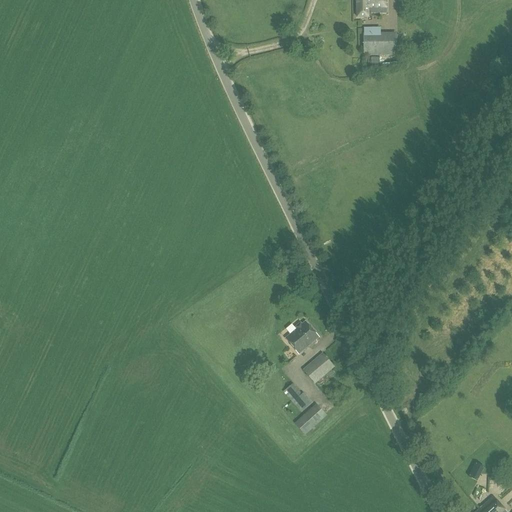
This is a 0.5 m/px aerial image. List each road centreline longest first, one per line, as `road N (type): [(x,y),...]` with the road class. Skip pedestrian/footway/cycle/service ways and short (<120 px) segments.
road 1 (tertiary): [(437,511),(221,72),(195,0)]
road 2 (unknown): [(217,60),(304,33),(317,0)]
